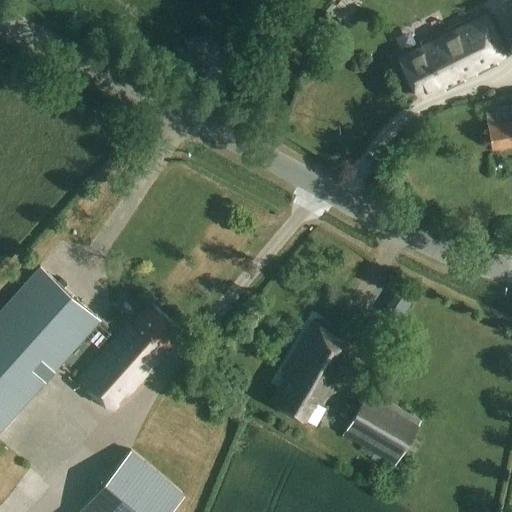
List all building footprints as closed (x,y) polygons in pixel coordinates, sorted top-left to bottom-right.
[(443,89),(496,62),(493,57),(506,51),(485,9),(420,42),(422,47),(399,58),(418,96),(441,84),(443,89)] [(408,30),(423,30),(423,18),(409,18),(408,30)] [(490,150),(511,146),(511,104),(483,109),(490,150)] [(0,431),(100,320),(39,266),(0,308),(0,431)] [(179,327),(151,302),(131,324),(129,322),(77,381),(111,411),(148,371),(143,367),(152,357),(156,361),(168,348),(164,344),(179,327)] [(321,406),(356,347),(312,322),(280,376),(282,377),(268,401),(302,421),(313,402),(321,406)] [(422,420),(397,406),(401,400),(389,393),(385,400),(368,390),(343,434),(374,452),(368,462),(381,470),(387,459),(397,464),(422,420)] [(349,419),(354,410),(345,404),(339,414),(349,419)] [(170,511),(185,495),(131,450),(79,511),(170,511)] [(0,497),(0,511),(14,511),(43,480),(27,466),(0,497)]
